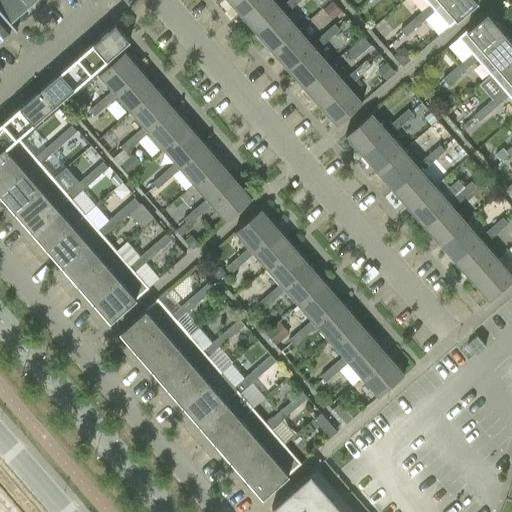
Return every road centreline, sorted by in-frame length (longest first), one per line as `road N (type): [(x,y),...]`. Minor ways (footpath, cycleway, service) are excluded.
road 1 (residential): [(451,344),(157,0)]
road 2 (residential): [(0,259),(213,511)]
road 3 (residential): [(258,511),(451,344)]
road 4 (residential): [(0,95),(111,0)]
